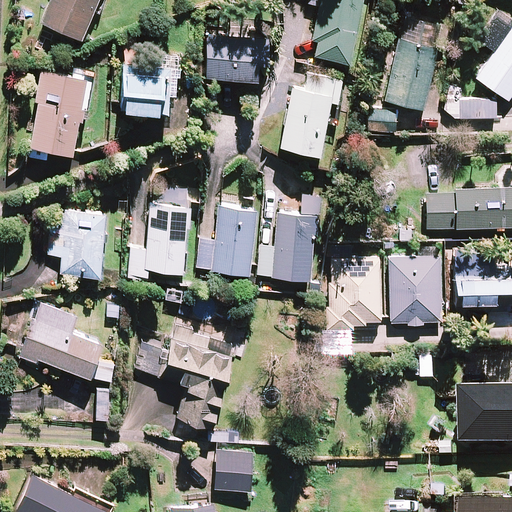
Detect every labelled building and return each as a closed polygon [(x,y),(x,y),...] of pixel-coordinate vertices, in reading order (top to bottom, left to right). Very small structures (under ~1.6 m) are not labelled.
[(92,0),(47,0),(42,12),(80,29),(92,0)] [(358,0),(319,0),(317,15),(319,15),(312,51),(347,59),(358,0)] [(511,91),(511,22),(496,12),(477,40),(492,50),(474,78),(506,100),(511,91)] [(438,33),(402,25),(384,99),(420,107),(438,33)] [(265,53),(266,33),(209,31),(207,70),(255,72),(256,52),(265,53)] [(162,75),(163,61),(123,60),(122,99),(172,100),(172,75),(162,75)] [(84,67),(39,61),(30,137),(72,142),(76,108),(87,109),(89,87),(81,86),(84,67)] [(339,75),(308,70),(305,85),(290,83),(280,141),(318,148),(327,96),(335,97),(339,75)] [(459,86),(445,86),(444,118),(494,120),(494,101),(459,99),(459,86)] [(394,109),(368,109),(367,130),(393,131),(394,109)] [(511,188),(443,189),(443,196),(424,196),(425,231),(452,231),(452,230),(511,228),(511,188)] [(186,203),(152,200),(148,245),(130,244),(129,264),(181,268),(186,203)] [(103,206),(80,204),(78,224),(49,222),(47,249),(61,250),(60,265),(99,268),(103,206)] [(256,207),(200,204),(196,267),(247,270),(246,273),(308,277),(311,231),(315,232),(316,215),(256,211),(256,207)] [(439,321),(437,252),(417,252),(417,256),(388,257),(390,322),(439,321)] [(453,298),(511,297),(511,270),(492,270),(492,252),(453,252),(453,298)] [(379,328),(378,259),(329,260),(330,329),(379,328)] [(75,308),(38,295),(20,349),(35,354),(36,350),(110,375),(115,359),(92,351),(98,332),(70,323),(75,308)] [(208,333),(173,324),(169,341),(141,334),(132,367),(184,380),(176,410),(210,419),(228,348),(206,343),(208,333)] [(432,377),(431,355),(417,355),(418,377),(432,377)] [(108,388),(94,387),(91,417),(105,418),(108,388)] [(511,444),(511,389),(463,390),(462,444),(511,444)] [(250,487),(252,449),(215,447),(213,486),(250,487)] [(98,511),(104,499),(29,469),(15,504),(35,511),(98,511)] [(213,511),(211,497),(166,503),(167,511),(213,511)] [(511,511),(511,502),(463,502),(463,511),(511,511)]
